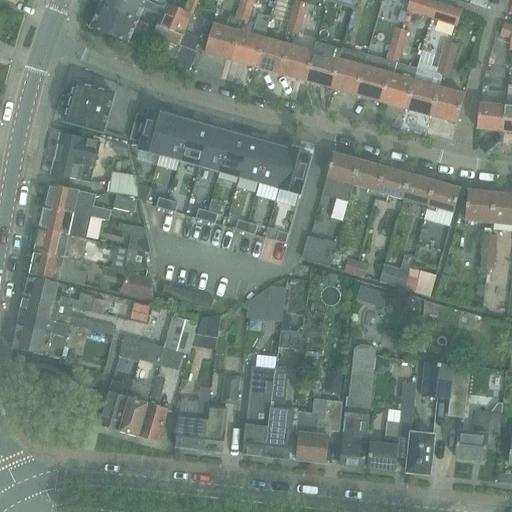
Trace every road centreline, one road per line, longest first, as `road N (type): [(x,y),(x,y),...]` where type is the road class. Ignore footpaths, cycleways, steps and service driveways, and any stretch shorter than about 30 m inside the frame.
road 1 (residential): [(49,52),(456,166),(511,174)]
road 2 (tertiary): [(402,511),(108,480),(51,481),(18,501)]
road 3 (secondary): [(0,253),(49,52)]
